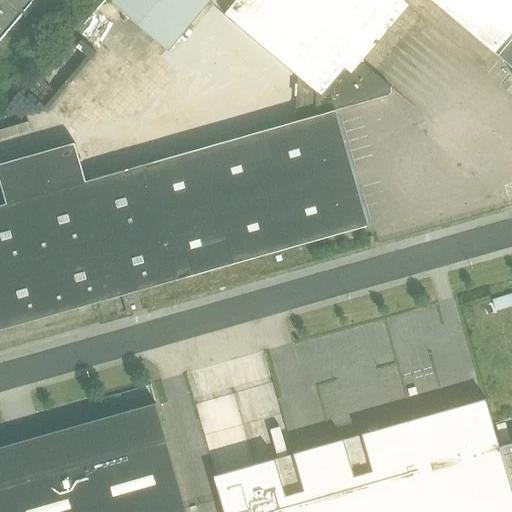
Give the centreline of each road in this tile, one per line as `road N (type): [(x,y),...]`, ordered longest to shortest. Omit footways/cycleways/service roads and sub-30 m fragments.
road 1 (unclassified): [(0,383),(511,236)]
road 2 (unknown): [(511,120),(458,72),(443,70),(379,108)]
